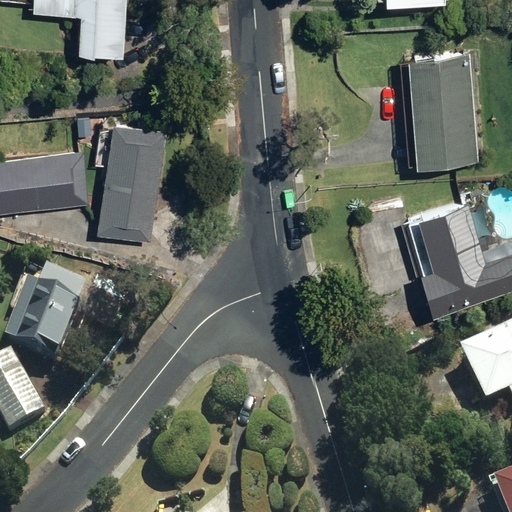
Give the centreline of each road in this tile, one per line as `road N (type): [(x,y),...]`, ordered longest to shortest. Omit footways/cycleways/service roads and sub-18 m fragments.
road 1 (residential): [(36,511),(83,472),(188,337),(286,277)]
road 2 (residential): [(286,277),(271,205),(252,0)]
road 3 (residential): [(353,511),(286,277)]
